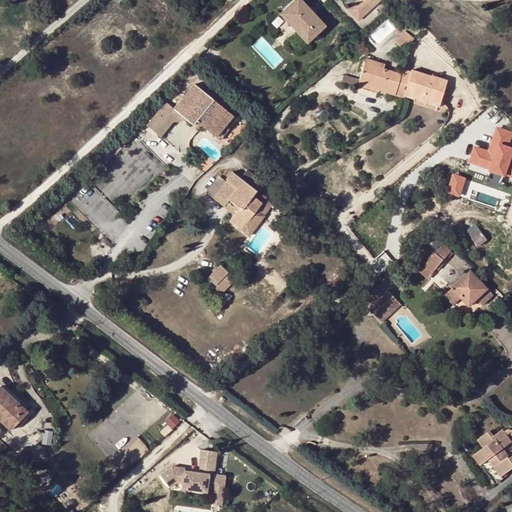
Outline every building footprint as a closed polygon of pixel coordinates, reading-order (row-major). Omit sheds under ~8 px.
[(295,0),(280,14),(307,44),(326,27),(301,0),(295,0)] [(370,11),(359,0),(349,10),(359,21),(370,11)] [(381,1),(380,0),(359,0),(370,11),(381,1)] [(410,40),(402,33),(394,43),(403,49),(410,40)] [(364,63),(383,69),(384,64),(366,58),(364,63)] [(403,98),(403,97),(404,93),(411,72),(402,69),(401,74),(383,69),(364,63),(359,80),(358,82),(379,89),(378,91),(403,98)] [(404,93),(440,104),(447,81),(411,70),(411,72),(404,93)] [(358,82),(359,80),(344,75),(342,82),(357,86),(358,82)] [(378,93),(378,91),(379,89),(358,82),(357,86),(378,93)] [(166,103),(147,126),(162,138),(174,123),(189,122),(194,126),(197,122),(217,138),(234,117),(195,85),(175,110),(166,103)] [(439,108),(440,104),(404,93),(403,97),(439,108)] [(238,121),(234,117),(217,138),(221,141),(238,121)] [(473,145),(467,165),(511,176),(511,129),(495,125),(489,149),(473,145)] [(211,167),(203,160),(193,170),(200,178),(211,167)] [(256,191),(251,187),(240,178),(232,171),(226,179),(227,181),(214,198),(224,206),(229,200),(234,204),(232,207),(237,210),(234,214),(229,221),(242,230),(257,209),(262,204),(252,196),(256,191)] [(240,178),(251,187),(257,179),(246,171),(240,178)] [(452,171),(443,190),(457,196),(465,177),(452,171)] [(262,183),(257,179),(251,187),(256,191),(257,190),(262,183)] [(267,197),(257,190),(256,191),(252,196),(262,204),(265,199),(267,197)] [(273,205),(265,199),(262,204),(257,209),(265,215),(273,205)] [(234,204),(229,200),(224,206),(234,214),(237,210),(232,207),(234,204)] [(257,209),(242,230),(248,236),(265,215),(257,209)] [(467,232),(472,238),(481,232),(475,225),(467,232)] [(481,232),(472,238),(478,246),(487,239),(481,232)] [(443,245),(424,266),(433,273),(451,251),(443,245)] [(235,280),(231,276),(220,265),(208,277),(215,285),(210,290),(217,298),(235,280)] [(461,297),(470,306),(477,299),(483,305),(494,295),(471,271),(452,288),(461,297)] [(343,284),(339,275),(330,280),(334,288),(343,284)] [(461,297),(452,288),(445,296),(454,304),(461,297)] [(374,304),(380,310),(394,297),(388,290),(374,304)] [(394,297),(380,310),(386,318),(401,304),(394,297)] [(4,383),(1,386),(28,412),(31,409),(4,383)] [(28,412),(1,386),(0,387),(0,421),(10,431),(16,424),(28,412)] [(28,412),(16,424),(19,427),(31,414),(28,412)] [(165,437),(173,429),(169,425),(161,433),(165,437)] [(480,452),(471,458),(479,468),(484,463),(498,480),(511,470),(511,471),(511,457),(507,461),(500,452),(509,445),(500,432),(491,439),(487,434),(474,443),(480,452)] [(24,447),(16,455),(24,463),(33,455),(24,447)] [(180,471),(169,481),(180,492),(186,486),(192,486),(192,491),(217,491),(217,486),(224,486),(233,487),(233,474),(226,474),(226,451),(211,450),(211,466),(213,466),(218,466),(218,474),(213,474),(197,473),(197,471),(180,471)] [(471,458),(469,459),(477,469),(479,468),(471,458)] [(233,487),(224,486),(223,502),(233,502),(233,487)]
